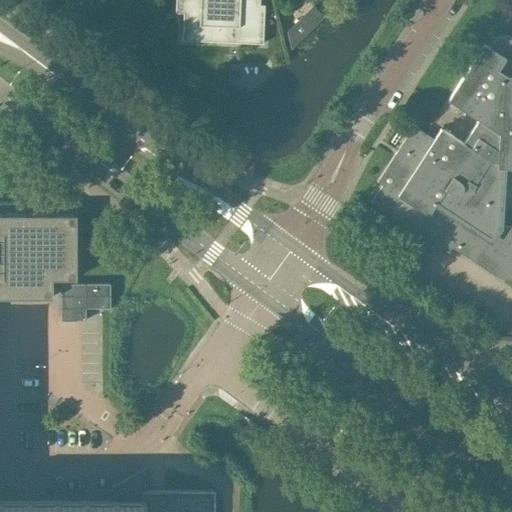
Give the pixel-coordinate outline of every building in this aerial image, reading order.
[(175,0),(175,13),(199,14),(199,25),(239,27),(238,41),(254,42),(254,43),(263,44),(264,5),(260,5),(260,0),(175,0)] [(511,226),(496,225),(498,201),(504,201),(504,196),(504,191),(498,191),(500,166),(511,167),(511,37),(508,36),(503,35),(498,36),(494,39),(489,47),(484,44),(448,99),(478,119),(463,142),(441,128),(434,138),(414,125),(378,179),(384,183),(372,201),(448,250),(451,245),(499,276),(502,277),(506,278),(509,278),(511,277),(511,276),(511,226)] [(439,125),(456,136),(468,117),(451,106),(439,125)] [(0,511),(213,511),(214,492),(164,491),(144,490),(142,490),(142,501),(112,501),(0,500),(0,296),(9,296),(52,296),(52,284),(52,277),(56,277),(74,277),(74,259),(74,251),(74,214),(0,213),(0,511)] [(83,283),(61,283),(61,299),(61,320),(79,320),(85,320),(85,308),(101,308),(110,308),(110,283),(83,283)]
